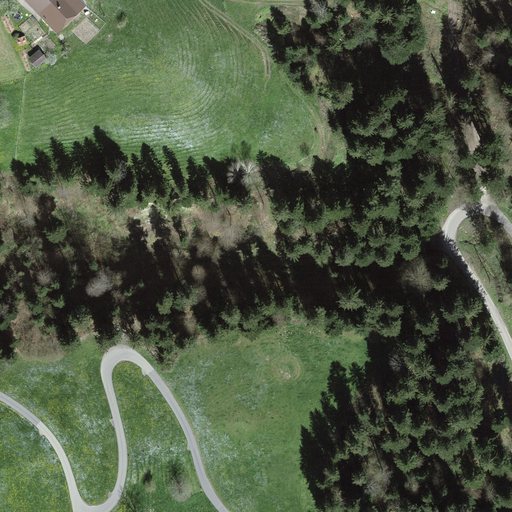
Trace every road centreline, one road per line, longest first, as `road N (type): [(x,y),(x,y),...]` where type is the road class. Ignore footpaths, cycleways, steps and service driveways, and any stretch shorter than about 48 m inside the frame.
road 1 (track): [(202,0),(292,83),(315,114),(322,151),(292,182),(159,229),(143,248),(237,263),(450,239)]
road 2 (unclassified): [(97,511),(122,477),(107,367),(124,353),(167,394),(224,511)]
road 3 (unclassified): [(511,233),(473,208),(449,231),(511,350)]
road 4 (unclassified): [(0,400),(41,425),(62,457),(76,511)]
